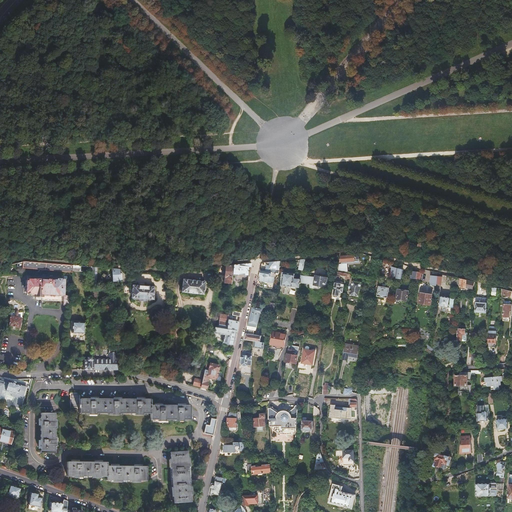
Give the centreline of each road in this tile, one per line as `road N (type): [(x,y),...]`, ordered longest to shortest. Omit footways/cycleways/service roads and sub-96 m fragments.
road 1 (track): [(300,161),(0,177)]
road 2 (unclassified): [(0,163),(281,145)]
road 3 (track): [(0,231),(143,250),(264,225)]
road 4 (track): [(511,264),(365,224),(321,218),(264,225)]
road 5 (unclassified): [(511,42),(281,145)]
road 6 (track): [(0,147),(231,133)]
road 7 (residential): [(0,371),(121,374),(224,405)]
road 8 (track): [(511,227),(300,161)]
road 9 (track): [(344,116),(511,110)]
road 10 (residential): [(256,261),(224,405)]
road 11 (track): [(372,157),(511,200)]
road 12 (track): [(511,148),(372,157)]
road 13 (residential): [(361,483),(357,396),(323,397),(319,404)]
road 14 (residential): [(511,451),(416,486),(417,511)]
